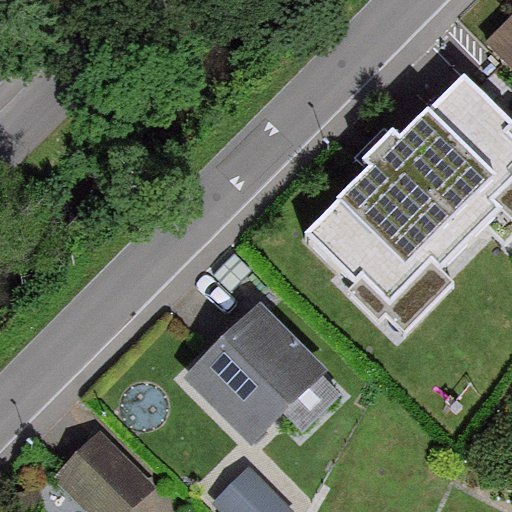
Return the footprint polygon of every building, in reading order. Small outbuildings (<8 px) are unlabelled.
[(511,66),(511,33),(496,52),(511,66)] [(511,132),(469,89),(315,240),(403,329),(511,222),(511,132)] [(287,303),(201,376),(274,461),(360,387),(287,303)] [(147,511),(164,494),(102,436),(57,485),(86,511),(147,511)] [(300,511),(261,471),(221,508),(225,511),(300,511)]
